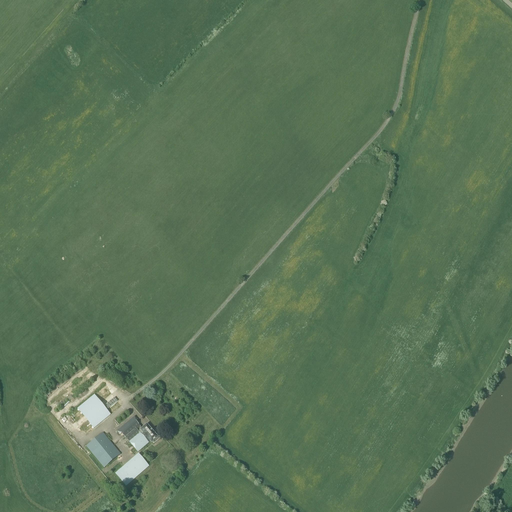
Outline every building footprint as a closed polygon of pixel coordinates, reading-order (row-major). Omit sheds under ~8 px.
[(108,409),(117,401),(114,398),(105,405),(108,409)] [(97,427),(91,419),(90,420),(89,418),(91,416),(90,415),(79,423),(87,434),(97,427)] [(158,436),(157,437),(147,425),(141,429),(140,427),(135,421),(137,419),(135,417),(117,432),(119,434),(121,433),(124,437),(138,452),(150,442),(151,443),(152,442),(153,445),(160,439),(158,436)] [(86,447),(103,468),(120,454),(103,433),(86,447)] [(115,474),(126,486),(148,466),(138,455),(115,474)]
